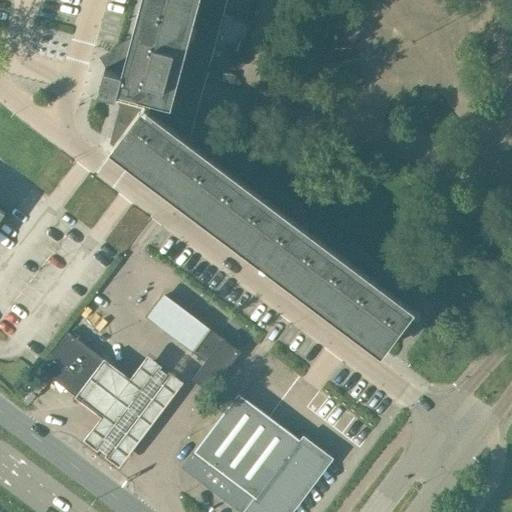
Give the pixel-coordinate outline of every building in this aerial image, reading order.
[(147,0),(130,67),(128,75),(123,74),(123,72),(105,67),(99,91),(117,95),(119,87),(125,88),(110,143),(385,349),(414,311),(185,140),(189,126),(193,127),(203,87),(226,0),(147,0)] [(164,294),(162,297),(147,317),(192,350),(209,328),(164,294)] [(210,391),(240,351),(231,344),(209,328),(192,350),(206,361),(193,378),(201,384),(210,391)] [(108,363),(68,332),(41,369),(81,399),(108,363)] [(121,372),(108,363),(81,399),(92,407),(104,416),(92,431),(87,438),(123,465),(148,431),(162,412),(173,397),(184,382),(150,356),(139,369),(131,380),(121,372)] [(300,439),(238,393),(183,467),(243,511),(285,511),(325,459),(300,439)]
